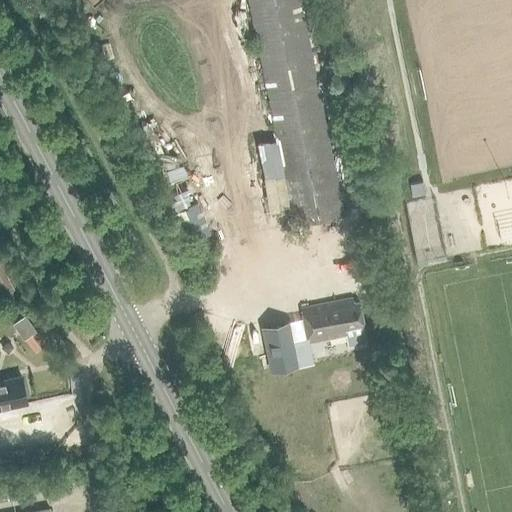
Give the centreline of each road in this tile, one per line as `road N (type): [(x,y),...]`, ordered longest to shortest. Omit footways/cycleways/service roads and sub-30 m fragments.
road 1 (track): [(177,299),(167,257),(32,0)]
road 2 (primary): [(130,325),(0,77)]
road 3 (primary): [(220,511),(130,325)]
road 4 (residential): [(130,325),(91,363),(87,380),(111,511)]
